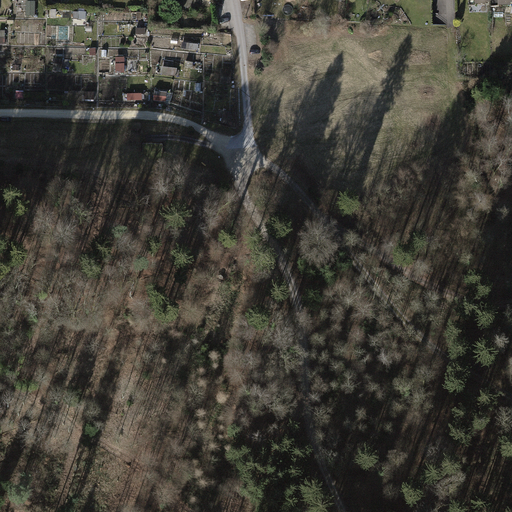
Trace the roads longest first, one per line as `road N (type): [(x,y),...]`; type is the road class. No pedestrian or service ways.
road 1 (track): [(237,144),(247,202),(296,299),(309,430),(342,511)]
road 2 (track): [(249,140),(316,209),(383,257),(449,293),(511,303)]
road 3 (track): [(511,399),(418,333),(316,209)]
road 4 (track): [(0,113),(159,115),(217,139),(249,140)]
road 5 (track): [(237,15),(249,140)]
